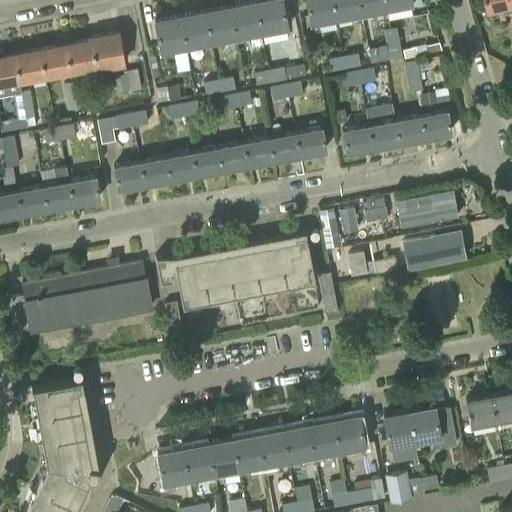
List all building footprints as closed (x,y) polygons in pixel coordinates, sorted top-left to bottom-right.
[(261,31),(255,0),(249,0),(230,4),(236,35),(261,31)] [(255,0),(261,31),(287,26),(281,0),(255,0)] [(336,16),(332,0),(306,0),(310,21),(336,16)] [(358,0),(332,0),(336,16),(361,11),(358,0)] [(384,0),(358,0),(361,11),(386,7),(384,0)] [(511,3),(511,0),(487,0),(490,9),(511,3)] [(236,35),(230,4),(205,8),(211,40),(236,35)] [(211,40),(205,8),(180,13),(186,45),(211,40)] [(186,45),(180,13),(154,18),(160,49),(186,45)] [(398,39),(396,26),(384,28),(387,45),(393,44),(392,40),(398,39)] [(91,35),(97,67),(124,61),(118,30),(91,35)] [(97,67),(91,35),(89,35),(90,38),(65,43),(70,68),(95,63),(95,67),(97,67)] [(401,55),(398,39),(392,40),(393,44),(387,45),(389,58),(401,55)] [(65,43),(39,48),(44,73),(70,68),(65,43)] [(404,58),(415,56),(414,46),(402,48),(404,58)] [(39,48),(13,53),(18,78),(44,73),(39,48)] [(0,94),(21,91),(18,78),(13,53),(4,55),(3,52),(0,49),(0,94)] [(343,53),(346,67),(361,64),(359,50),(343,53)] [(282,66),(267,68),(270,81),(285,78),(305,74),(301,53),(280,57),(282,66)] [(346,67),(343,53),(328,56),(331,70),(346,67)] [(406,73),(412,71),(413,75),(419,74),(416,58),(404,60),(406,73)] [(358,68),(361,81),(376,78),(373,65),(358,68)] [(270,81),(267,68),(252,71),(255,84),(270,81)] [(361,81),(358,68),(343,71),(345,84),(361,81)] [(128,88),(125,71),(112,74),(115,91),(128,88)] [(409,89),(422,87),(419,74),(413,75),(412,71),(406,73),(409,89)] [(217,76),(219,91),(235,88),(233,73),(217,76)] [(219,91),(217,76),(201,79),(203,94),(219,91)] [(300,78),(284,81),(287,95),(298,93),(303,92),(300,78)] [(153,81),(157,102),(181,98),(178,81),(166,83),(166,79),(153,81)] [(75,97),(74,93),(81,92),(79,81),(65,84),(67,98),(75,97)] [(287,95),(284,81),(268,85),(271,98),(287,95)] [(251,102),(249,88),(233,91),(236,105),(251,102)] [(31,101),(29,91),(14,93),(17,108),(24,106),(24,103),(31,101)] [(233,91),(218,94),(220,108),(236,105),(233,91)] [(69,109),(84,106),(81,92),(74,93),(75,97),(67,98),(69,109)] [(298,93),(287,95),(289,105),(300,102),(298,93)] [(182,101),(184,115),(200,112),(197,98),(182,101)] [(34,116),(31,101),(24,103),(24,106),(17,108),(19,118),(34,116)] [(184,115),(182,101),(166,104),(169,118),(184,115)] [(394,117),(391,101),(365,105),(373,144),(398,140),(394,117)] [(373,144),(365,105),(364,105),(365,109),(353,111),(355,125),(342,127),(346,149),(373,144)] [(131,111),(134,125),(149,122),(147,108),(131,111)] [(447,108),(420,113),(424,135),(451,130),(447,108)] [(134,125),(131,111),(96,118),(100,141),(114,139),(112,127),(118,126),(118,128),(134,125)] [(420,113),(394,117),(398,140),(424,135),(420,113)] [(73,122),(58,125),(60,138),(76,135),(73,122)] [(60,138),(58,125),(42,128),(44,141),(60,138)] [(295,130),(299,152),(325,147),(321,125),(295,130)] [(295,130),(269,135),(273,157),(299,152),(295,130)] [(12,133),(0,135),(0,136),(2,148),(2,149),(8,148),(9,152),(15,150),(12,133)] [(269,135),(243,140),(248,162),(273,157),(269,135)] [(248,162),(243,140),(218,144),(222,167),(248,162)] [(222,167),(218,144),(192,149),(196,172),(222,167)] [(18,163),(15,150),(9,152),(8,148),(2,149),(5,165),(18,163)] [(196,172),(192,149),(166,154),(170,177),(196,172)] [(166,154),(140,159),(145,182),(170,177),(166,154)] [(145,182),(140,159),(114,164),(118,187),(145,182)] [(72,202),(68,179),(65,163),(52,166),(55,180),(55,181),(42,184),(46,206),(72,202)] [(94,174),(68,179),(72,202),(98,197),(94,174)] [(46,206),(42,184),(16,189),(20,211),(46,206)] [(0,215),(20,211),(16,189),(0,191),(0,215)] [(400,213),(402,227),(464,217),(462,203),(400,213)] [(363,208),(365,220),(386,216),(384,204),(363,208)] [(357,228),(352,205),(339,208),(343,231),(357,228)] [(340,243),(333,207),(318,209),(326,246),(340,243)] [(316,227),(315,226),(314,226),(313,226),(311,227),(310,228),(309,229),(309,230),(309,231),(309,232),(309,233),(310,234),(311,235),(312,235),(313,236),(314,236),(315,235),(316,235),(317,234),(318,233),(318,232),(318,231),(318,230),(318,229),(317,228),(316,227)] [(464,230),(407,240),(411,264),(412,264),(468,255),(464,230)] [(303,236),(206,254),(175,260),(174,260),(173,255),(175,255),(175,253),(171,254),(172,255),(162,257),(161,254),(154,254),(159,280),(171,278),(170,272),(175,271),(182,305),(183,304),(183,301),(193,299),(193,302),(209,299),(209,296),(219,294),(219,297),(235,294),(234,291),(245,289),(245,292),(261,289),(260,286),(271,284),(271,287),(287,284),(286,281),(297,279),(297,282),(312,279),(312,280),(314,280),(305,235),(303,236)] [(347,252),(351,273),(366,270),(363,250),(347,252)] [(394,255),(373,259),(375,271),(396,267),(394,255)] [(43,277),(21,281),(23,292),(7,295),(12,328),(28,325),(29,328),(151,305),(145,275),(144,275),(141,258),(118,263),(117,259),(107,260),(108,265),(60,273),(58,269),(43,272),(43,277)] [(331,277),(329,269),(317,272),(319,280),(331,277)] [(332,285),(331,277),(319,280),(320,288),(332,285)] [(334,293),(332,285),(320,288),(322,295),(334,293)] [(335,301),(334,293),(322,295),(323,303),(335,301)] [(177,306),(175,298),(163,301),(165,309),(177,306)] [(337,309),(335,301),(323,303),(325,311),(337,309)] [(178,314),(177,306),(165,309),(166,316),(178,314)] [(180,322),(178,314),(166,316),(168,324),(180,322)] [(181,330),(180,322),(168,324),(169,332),(181,330)] [(183,338),(181,330),(169,332),(171,340),(183,338)] [(73,370),(74,371),(75,371),(76,371),(77,371),(78,371),(79,371),(79,370),(80,369),(80,368),(81,367),(80,366),(80,365),(79,364),(78,363),(77,362),(76,362),(75,362),(74,363),(73,364),(72,364),(72,366),(71,367),(72,368),(72,369),(73,370)] [(42,425),(44,436),(41,436),(46,462),(45,462),(45,463),(35,486),(34,486),(34,487),(37,488),(32,498),(29,497),(22,511),(24,511),(70,511),(86,481),(85,481),(86,474),(96,475),(97,464),(88,463),(89,456),(89,455),(75,377),(75,376),(30,384),(30,386),(31,385),(34,400),(37,399),(39,410),(36,410),(39,426),(42,425)] [(511,388),(490,393),(494,418),(511,414),(511,388)] [(494,418),(490,393),(466,398),(466,397),(465,397),(470,422),(494,418)] [(432,404),(408,409),(414,440),(440,435),(433,403),(432,403),(432,404)] [(408,409),(384,413),(382,413),(388,445),(414,440),(408,409)] [(357,412),(332,417),(338,448),(364,443),(358,412),(356,412),(357,412)] [(338,448),(332,417),(307,422),(313,453),(338,448)] [(307,422),(282,426),(288,458),(313,453),(307,422)] [(288,458),(282,426),(257,431),(263,462),(288,458)] [(257,431),(232,436),(238,467),(263,462),(257,431)] [(238,467),(232,436),(207,441),(213,472),(238,467)] [(213,472),(207,441),(181,445),(187,476),(213,472)] [(187,476),(181,445),(157,450),(157,449),(156,450),(162,481),(187,476)] [(511,460),(503,462),(505,476),(511,474),(511,460)] [(505,476),(503,462),(485,465),(488,479),(505,476)] [(424,492),(421,475),(407,478),(405,469),(385,473),(390,499),(424,492)] [(421,475),(424,492),(450,487),(446,470),(421,475)] [(369,484),(347,489),(350,502),(385,495),(381,474),(367,477),(369,484)] [(350,502),(347,489),(345,477),(328,479),(331,492),(333,505),(350,502)] [(295,499),(298,511),(313,509),(308,483),(293,486),(295,499)] [(246,511),(246,508),(243,495),(227,498),(230,511),(231,511),(230,511),(246,511)] [(294,511),(298,511),(295,499),(281,501),(282,511),(294,511)] [(209,511),(207,500),(193,502),(194,511),(209,511)] [(194,511),(193,502),(178,505),(179,511),(194,511)] [(369,511),(378,511),(377,502),(368,504),(369,511)]
